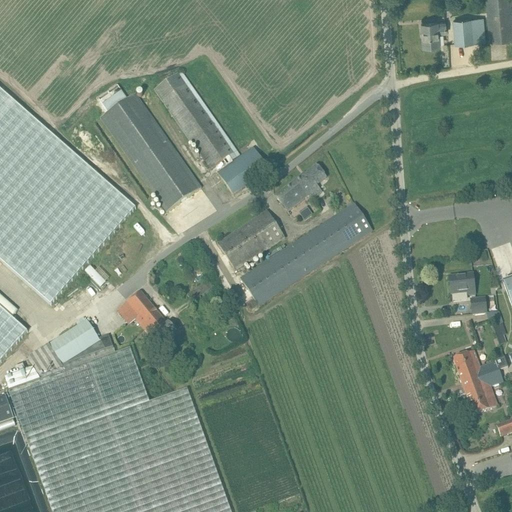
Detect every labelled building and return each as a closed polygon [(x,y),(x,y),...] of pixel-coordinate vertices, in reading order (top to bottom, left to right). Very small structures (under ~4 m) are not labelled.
[(511,40),(511,24),(510,0),(485,0),(489,42),(511,40)] [(482,19),(453,22),(455,45),(484,42),(482,19)] [(445,22),(431,23),(421,24),(423,48),(439,46),(438,34),(446,33),(445,22)] [(181,72),(154,90),(204,162),(201,164),(205,170),(206,169),(208,171),(225,159),(229,164),(232,162),(240,156),(181,72)] [(166,214),(201,189),(136,94),(127,100),(120,88),(100,102),(108,113),(100,119),(166,214)] [(0,363),(27,332),(0,308),(0,262),(50,306),(136,209),(0,90),(0,363)] [(269,171),(254,149),(218,174),(233,196),(269,171)] [(326,178),(317,166),(302,177),(301,176),(275,197),(288,213),(309,197),(312,200),(322,193),(316,186),(326,178)] [(258,307),(364,237),(372,232),(354,205),(248,275),(246,271),(242,273),(245,277),(241,280),(258,307)] [(303,221),(311,215),(307,208),(298,214),(303,221)] [(268,212),(218,245),(235,272),(286,239),(268,212)] [(473,275),(459,277),(449,278),(451,295),(467,293),(467,296),(475,295),(473,275)] [(511,280),(503,283),(511,307),(511,355),(509,356),(511,363),(511,280)] [(216,291),(215,289),(209,281),(187,296),(194,306),(216,291)] [(154,326),(162,319),(140,293),(124,306),(144,330),(152,324),(154,326)] [(0,305),(12,317),(17,311),(0,294),(0,305)] [(473,315),(486,313),(485,299),(471,300),(473,315)] [(495,325),(501,324),(499,312),(493,313),(495,325)] [(167,325),(162,319),(154,326),(152,324),(144,330),(150,337),(143,342),(152,352),(175,332),(168,324),(167,325)] [(98,339),(87,321),(32,356),(28,361),(33,369),(25,371),(23,365),(15,368),(17,375),(5,379),(9,391),(52,511),(231,511),(187,389),(149,402),(130,348),(115,354),(109,336),(98,339)] [(226,333),(234,329),(230,321),(222,325),(226,333)] [(496,333),(500,344),(506,342),(502,331),(496,333)] [(500,374),(496,364),(496,363),(480,368),(474,352),(453,360),(466,396),(491,387),(503,383),(500,374)] [(504,361),(496,364),(500,374),(508,371),(504,361)] [(498,407),(491,387),(466,396),(474,416),(498,407)] [(0,424),(14,420),(6,397),(0,398),(0,424)] [(511,420),(496,426),(500,438),(511,433),(511,420)] [(0,425),(0,432),(15,427),(14,421),(0,425)]
